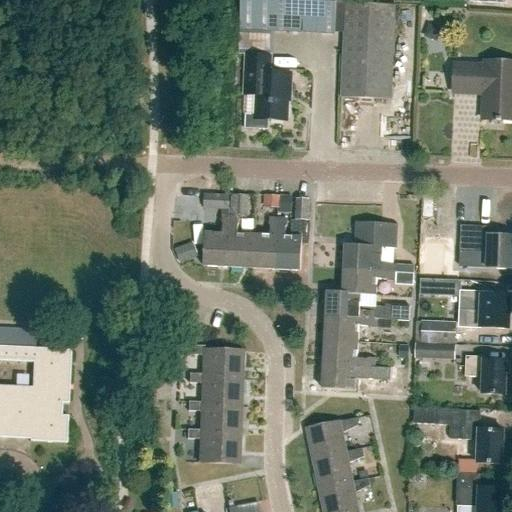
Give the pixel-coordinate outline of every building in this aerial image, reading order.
[(335,32),(336,0),(240,0),(240,30),(335,34),(335,32)] [(348,4),(348,0),(336,0),(335,32),(344,32),(345,4),(348,4)] [(391,100),(395,6),(348,4),(345,4),(341,98),(391,100)] [(429,25),(424,37),(436,42),(441,30),(429,25)] [(290,91),(291,74),(269,73),(270,57),(246,56),(244,95),(256,96),(255,115),(245,115),(244,130),(268,131),(269,120),(286,121),(288,91),(290,91)] [(511,121),(511,63),(485,63),(484,67),(454,65),(453,93),(483,95),(482,120),(511,121)] [(229,210),(229,195),(204,194),(203,209),(229,210)] [(247,216),(248,196),(231,195),(230,215),(247,216)] [(267,196),(267,204),(279,204),(280,196),(267,196)] [(293,197),(282,196),(281,211),(292,212),(293,197)] [(309,220),(310,200),(298,200),(297,219),(309,220)] [(228,268),(230,217),(221,217),(221,224),(222,224),(222,234),(205,234),(203,267),(228,268)] [(252,269),(253,236),(237,235),(237,224),(239,224),(239,217),(230,217),(228,268),(252,269)] [(276,270),(278,219),(269,219),(269,226),(270,226),(269,236),(253,236),(252,269),(276,270)] [(278,219),(276,270),(300,271),(302,238),(285,237),(285,226),(287,226),(287,219),(278,219)] [(344,270),(395,272),(395,265),(382,264),(382,248),(396,249),(397,225),(357,223),(355,246),(345,245),(344,270)] [(511,270),(511,255),(511,236),(490,236),(490,228),(462,226),(461,250),(488,252),(487,269),(511,270)] [(343,293),(343,294),(361,295),(376,296),(377,279),(388,280),(388,281),(393,281),(393,284),(411,285),(412,274),(395,272),(344,270),(343,293)] [(421,278),(420,293),(436,295),(437,279),(421,278)] [(509,330),(510,298),(483,297),(483,292),(460,291),(460,309),(482,311),(481,328),(509,330)] [(327,292),(326,317),(377,320),(385,320),(386,308),(376,308),(360,307),(361,295),(343,294),(343,293),(327,292)] [(409,322),(409,306),(398,306),(398,321),(409,322)] [(326,317),(325,341),(358,343),(359,326),(370,327),(370,328),(377,328),(393,329),(393,321),(385,320),(377,320),(326,317)] [(455,344),(456,324),(422,322),(421,342),(455,344)] [(368,359),(357,359),(358,343),(325,341),(323,365),(375,367),(375,359),(368,358),(368,359)] [(455,361),(455,346),(415,344),(414,359),(455,361)] [(400,346),(399,358),(408,358),(408,347),(400,346)] [(0,440),(66,444),(67,416),(60,416),(61,404),(67,404),(70,350),(0,347),(0,440)] [(201,380),(242,381),(243,352),(203,351),(204,348),(190,347),(190,356),(202,356),(201,376),(201,380)] [(506,395),(507,362),(484,361),(484,358),(467,357),(466,377),(477,377),(477,372),(483,372),(482,394),(506,395)] [(323,365),(322,390),(356,391),(357,374),(367,375),(367,376),(372,376),(372,381),(386,382),(385,385),(377,385),(376,395),(382,395),(382,392),(388,392),(388,395),(394,395),(395,382),(396,372),(375,370),(375,368),(375,367),(323,365)] [(201,380),(201,376),(189,375),(189,384),(201,384),(200,404),(200,407),(241,409),(242,381),(201,380)] [(200,407),(200,404),(188,403),(188,412),(200,412),(199,431),(199,435),(240,437),(241,409),(200,407)] [(503,465),(504,431),(479,430),(480,412),(414,408),(413,424),(450,426),(450,440),(478,441),(477,464),(503,465)] [(313,460),(347,453),(343,433),(358,430),(356,419),(341,422),(306,429),(313,460)] [(199,435),(199,431),(187,431),(187,440),(199,440),(198,464),(238,465),(240,437),(199,435)] [(319,490),(353,483),(349,464),(364,461),(362,450),(347,453),(313,460),(319,490)] [(500,511),(502,490),(480,489),(481,475),(458,474),(456,506),(477,507),(477,511),(500,511)] [(370,486),(369,480),(353,483),(319,490),(323,511),(359,511),(355,494),(370,486)]
